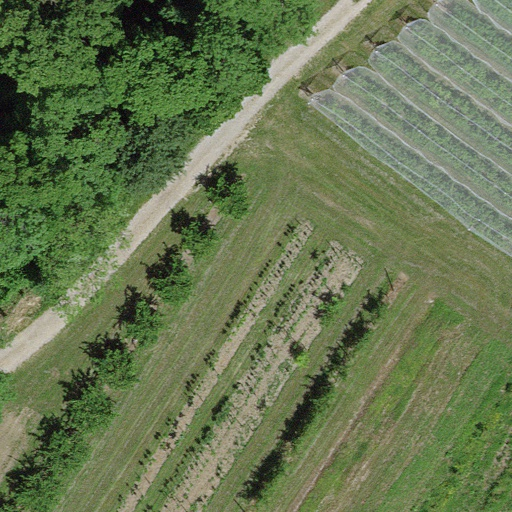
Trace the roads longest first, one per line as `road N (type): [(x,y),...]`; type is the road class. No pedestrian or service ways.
road 1 (track): [(0,371),(71,307),(286,66),(368,0)]
road 2 (track): [(511,285),(253,103)]
